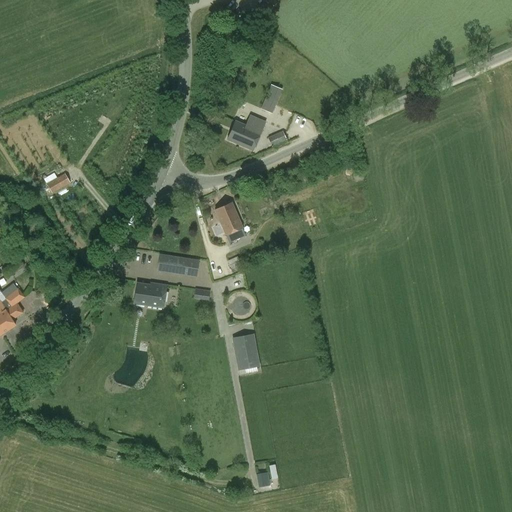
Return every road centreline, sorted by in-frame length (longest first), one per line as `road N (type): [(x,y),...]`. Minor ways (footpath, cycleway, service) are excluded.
road 1 (unclassified): [(162,171),(214,181),(285,158),(511,55)]
road 2 (tertiary): [(0,398),(162,171)]
road 3 (track): [(0,414),(208,481),(227,485),(248,475)]
road 4 (tertiary): [(162,171),(185,84),(181,0)]
